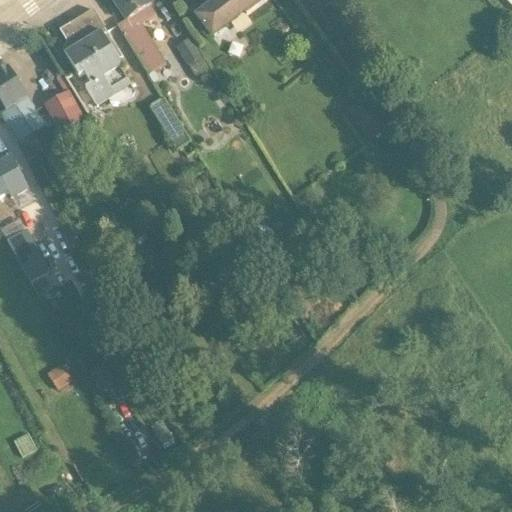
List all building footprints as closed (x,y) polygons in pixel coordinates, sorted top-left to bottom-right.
[(153,5),(149,0),(108,0),(124,24),(116,29),(153,85),(158,82),(153,74),(166,66),(141,27),(156,18),(149,7),(153,5)] [(198,0),(205,8),(193,17),(211,41),(244,16),(246,17),(267,1),(265,0),(198,0)] [(511,0),(501,0),(511,10),(511,0)] [(97,108),(107,103),(114,105),(122,105),(127,102),(133,97),(135,95),(120,70),(122,69),(118,62),(121,59),(92,12),(58,33),(65,44),(62,53),(74,75),(64,81),(82,110),(90,111),(95,111),(97,110),(97,108)] [(189,41),(175,49),(187,68),(188,67),(195,79),(207,72),(189,41)] [(43,154),(34,135),(45,128),(43,124),(7,68),(0,72),(0,106),(4,113),(0,115),(42,194),(53,189),(37,157),(43,154)] [(83,121),(68,93),(43,107),(58,134),(83,121)] [(163,102),(149,111),(175,152),(189,144),(163,102)] [(351,115),(370,144),(387,133),(368,104),(351,115)] [(10,159),(0,164),(0,201),(9,197),(11,201),(28,193),(10,159)] [(70,230),(62,234),(73,253),(80,249),(70,230)] [(8,243),(31,286),(52,275),(29,232),(8,243)] [(119,284),(106,294),(116,306),(118,305),(122,310),(133,302),(119,284)] [(60,368),(46,378),(57,394),(72,385),(60,368)]
